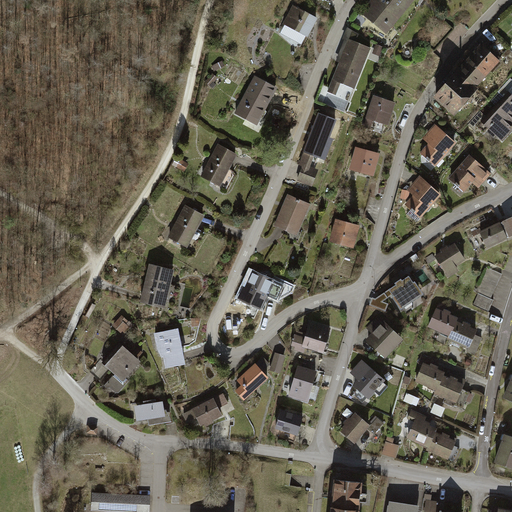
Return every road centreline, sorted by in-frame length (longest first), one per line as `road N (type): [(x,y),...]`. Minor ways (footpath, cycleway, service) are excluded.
road 1 (residential): [(362,293),(317,304),(276,327),(246,358),(228,359),(214,338),(322,67),(359,0)]
road 2 (track): [(212,0),(176,140),(101,259),(58,377),(1,334)]
road 3 (residential): [(362,293),(417,115),(506,0)]
road 4 (residential): [(319,461),(162,444),(85,412),(58,377)]
road 5 (residential): [(511,192),(413,245),(362,293)]
road 6 (residential): [(480,487),(511,312)]
road 7 (residential): [(319,461),(362,293)]
road 8 (residential): [(480,487),(319,461)]
road 9 (track): [(1,334),(101,259)]
road 10 (track): [(0,189),(101,259)]
